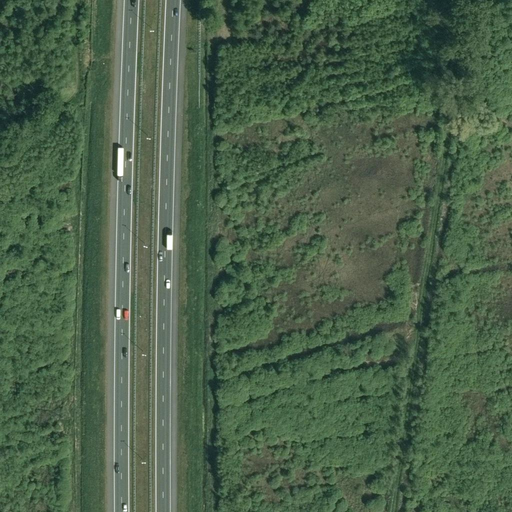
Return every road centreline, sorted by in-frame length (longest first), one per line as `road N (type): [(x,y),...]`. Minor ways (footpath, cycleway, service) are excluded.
road 1 (track): [(391,511),(465,0)]
road 2 (motorway): [(161,511),(174,0)]
road 3 (motorway): [(131,0),(120,511)]
road 4 (track): [(0,150),(74,92),(75,0)]
